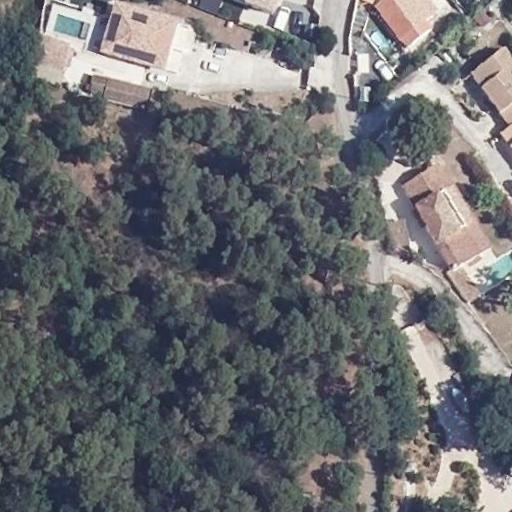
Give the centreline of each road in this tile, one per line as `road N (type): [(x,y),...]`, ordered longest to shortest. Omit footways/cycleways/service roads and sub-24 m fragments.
road 1 (residential): [(437,511),(453,449),(440,397),(389,295),(369,230),(340,52),(343,0)]
road 2 (unknown): [(353,131),(408,99),(428,98),(511,184)]
